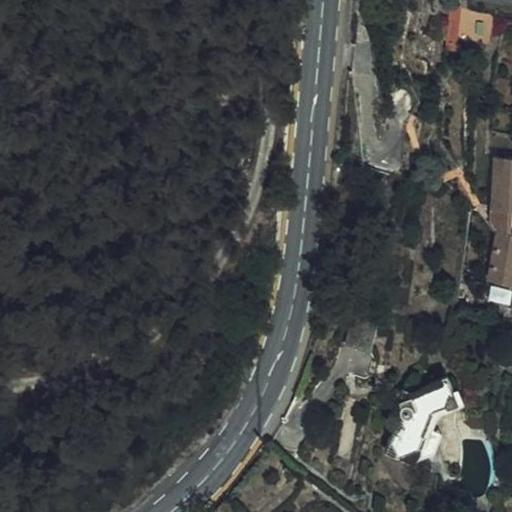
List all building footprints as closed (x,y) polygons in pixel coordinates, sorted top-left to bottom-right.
[(451,24),(450,42),(462,44),(464,26),(451,24)] [(462,44),(450,42),(448,72),(459,73),(462,44)] [(511,304),(511,175),(494,174),(490,239),(496,250),(486,299),(511,304)] [(380,322),(353,315),(345,345),(372,352),(380,322)] [(413,393),(405,390),(392,426),(398,428),(391,445),(396,455),(408,460),(421,455),(437,412),(451,406),(456,392),(451,380),(447,378),(413,393)] [(460,401),(456,392),(451,406),(460,401)] [(421,455),(408,460),(417,463),(421,455)]
